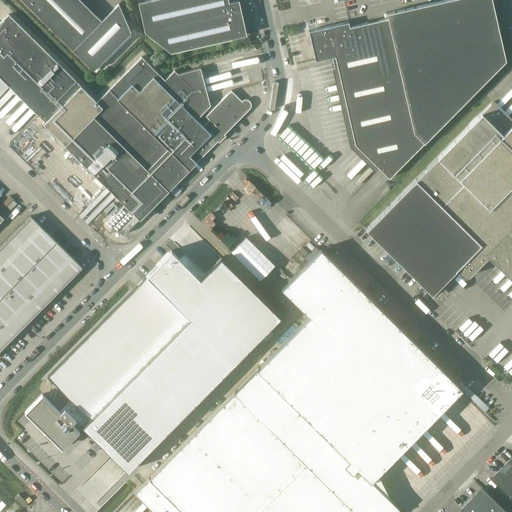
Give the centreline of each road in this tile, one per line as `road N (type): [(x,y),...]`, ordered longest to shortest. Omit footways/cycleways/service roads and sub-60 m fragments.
road 1 (unclassified): [(511,407),(242,148)]
road 2 (unclassified): [(117,272),(242,148)]
road 3 (unclassified): [(0,395),(117,272)]
road 4 (unclassified): [(117,272),(0,154)]
road 5 (unclassified): [(242,148),(277,103),(261,0)]
road 6 (unclassified): [(426,511),(511,426)]
